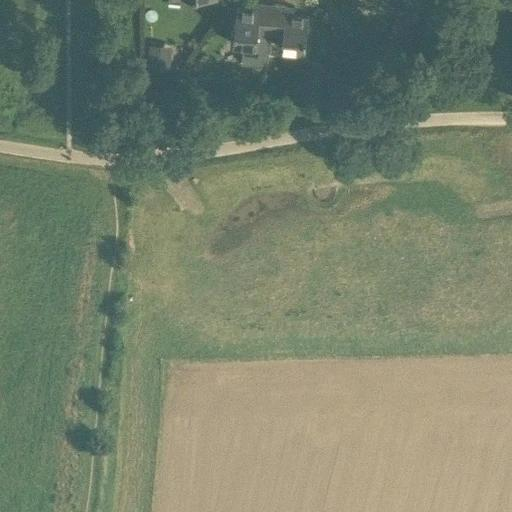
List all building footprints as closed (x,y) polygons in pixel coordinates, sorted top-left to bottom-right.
[(271,36),(274,6),(260,5),(260,7),(254,6),(254,4),(253,4),(252,12),(237,10),(233,45),(244,46),(242,64),(255,66),(254,67),(262,68),(263,58),(268,58),(271,36)] [(274,6),(271,36),(283,37),(281,50),(306,53),(309,17),(294,16),(294,8),(293,8),(293,10),(287,10),(287,8),(274,6)] [(405,31),(405,21),(395,21),(395,31),(405,31)] [(150,45),(148,69),(170,72),(172,47),(150,45)] [(195,71),(201,61),(194,57),(188,67),(195,71)] [(324,77),(324,88),(336,89),(336,77),(324,77)]
